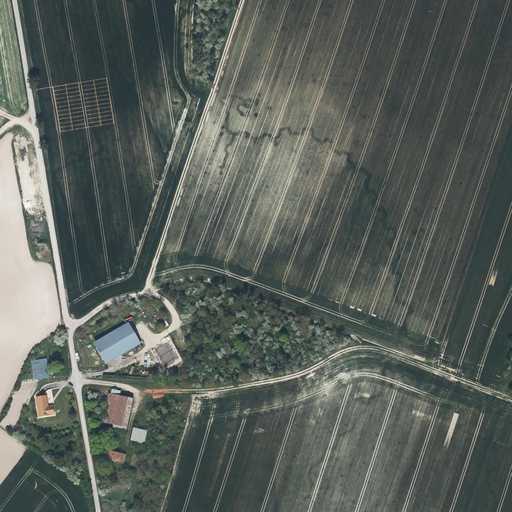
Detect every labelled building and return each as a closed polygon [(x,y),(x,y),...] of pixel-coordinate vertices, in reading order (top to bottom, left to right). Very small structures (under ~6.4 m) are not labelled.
[(139,343),(125,322),(101,339),(104,343),(113,356),(116,360),(139,343)] [(92,352),(104,343),(101,339),(89,348),(92,352)] [(171,340),(154,349),(165,368),(174,363),(172,358),(172,357),(170,353),(172,352),(174,350),(171,345),(173,344),(171,340)] [(113,356),(104,343),(92,352),(101,364),(113,356)] [(104,369),(116,360),(113,356),(101,364),(104,369)] [(48,379),(46,362),(34,364),(36,381),(48,379)] [(53,418),(52,408),(46,409),(45,398),(36,399),(37,410),(38,420),(53,418)] [(112,430),(119,403),(109,400),(102,426),(112,430)] [(120,432),(128,406),(119,403),(112,430),(120,432)] [(177,415),(161,411),(160,416),(176,420),(177,415)] [(151,434),(153,427),(136,423),(134,429),(141,431),(151,434)] [(139,441),(141,431),(134,429),(131,439),(139,441)] [(148,444),(151,434),(141,431),(139,441),(148,444)] [(117,462),(118,458),(106,455),(104,462),(121,467),(122,463),(117,462)]
